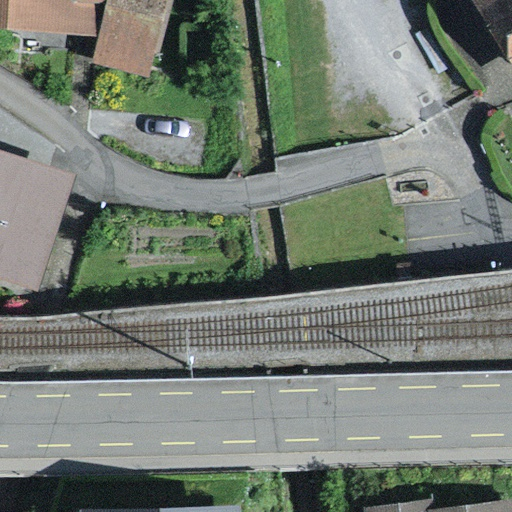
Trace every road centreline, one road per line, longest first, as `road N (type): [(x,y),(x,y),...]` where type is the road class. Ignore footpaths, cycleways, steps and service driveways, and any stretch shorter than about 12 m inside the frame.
road 1 (primary): [(335,417),(0,422)]
road 2 (residential): [(0,456),(99,165)]
road 3 (primary): [(335,417),(511,412)]
